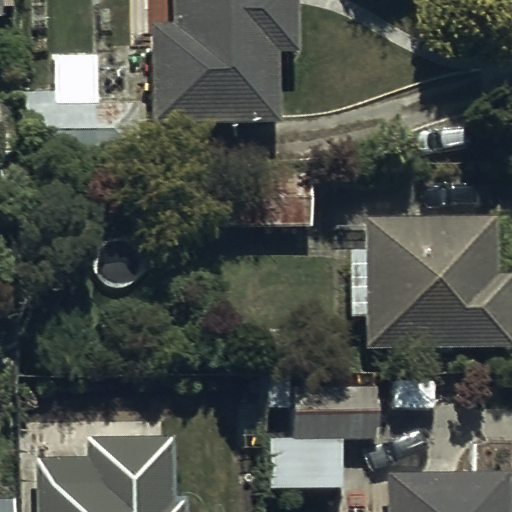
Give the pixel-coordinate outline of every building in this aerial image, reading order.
[(163,0),(165,40),(143,40),(144,140),(277,138),(276,69),(291,69),(290,0),(163,0)] [(129,114),(49,114),(49,94),(0,94),(0,139),(39,139),(40,172),(130,172),(129,114)] [(305,239),(305,183),(198,183),(199,238),(274,237),(274,249),(297,249),(297,239),(305,239)] [(357,332),(358,364),(507,364),(507,289),(492,289),(492,233),(357,233),(357,267),(345,267),(345,331),(357,332)] [(285,448),(266,449),(265,500),(336,501),(336,452),(369,452),(370,392),(284,391),(285,448)] [(30,472),(30,511),(178,511),(179,510),(167,510),(167,451),(159,451),(159,424),(25,424),(25,472),(30,472)] [(504,511),(503,486),(379,489),(379,511),(504,511)]
